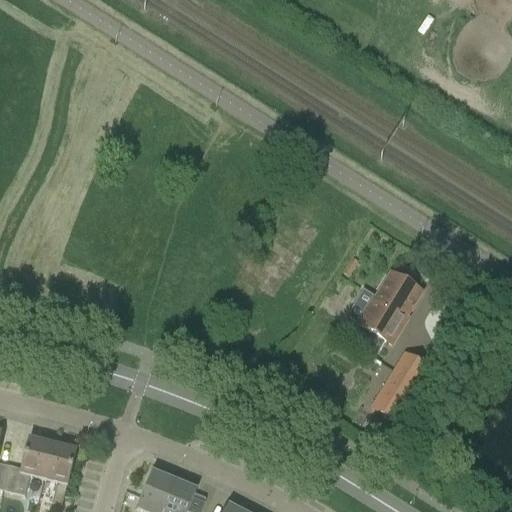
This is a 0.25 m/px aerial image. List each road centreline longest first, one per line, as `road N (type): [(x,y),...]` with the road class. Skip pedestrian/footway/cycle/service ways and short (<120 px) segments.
road 1 (unclassified): [(511,281),(65,0)]
road 2 (tertiary): [(433,511),(365,464),(188,385),(0,337)]
road 3 (residential): [(295,511),(194,458),(125,434)]
road 4 (residential): [(125,434),(0,404)]
